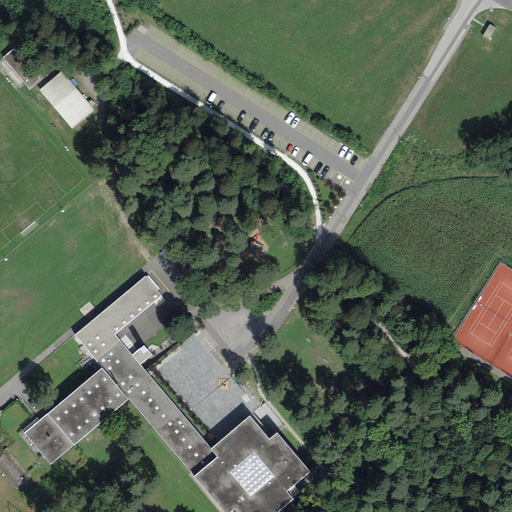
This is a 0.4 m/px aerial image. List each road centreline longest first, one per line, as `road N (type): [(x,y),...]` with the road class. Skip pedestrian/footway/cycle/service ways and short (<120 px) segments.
road 1 (track): [(511,454),(415,372),(340,287),(321,251),(309,179),(128,51),(108,0)]
road 2 (unclassified): [(475,0),(321,251),(233,351)]
